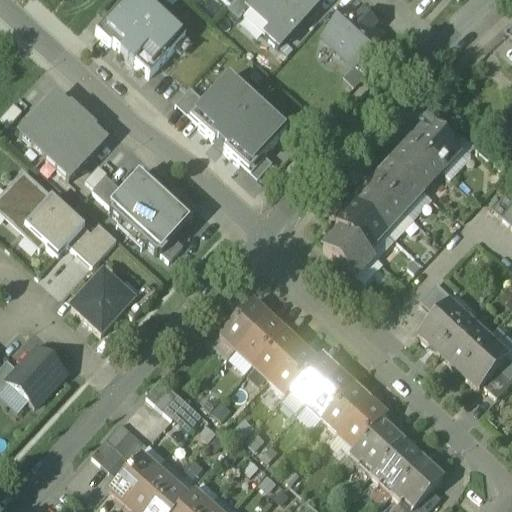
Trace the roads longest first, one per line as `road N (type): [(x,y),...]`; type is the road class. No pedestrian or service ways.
road 1 (residential): [(0,4),(270,239)]
road 2 (residential): [(506,478),(270,239)]
road 3 (residential): [(270,239),(439,56)]
road 4 (residential): [(121,400),(270,239)]
road 5 (unknown): [(375,346),(484,231)]
road 6 (residential): [(121,400),(6,296)]
road 7 (residential): [(18,511),(121,400)]
